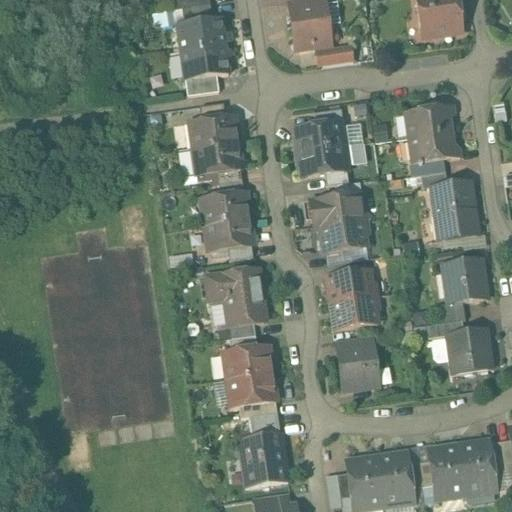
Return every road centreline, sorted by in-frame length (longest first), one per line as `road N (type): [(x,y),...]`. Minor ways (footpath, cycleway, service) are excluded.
road 1 (residential): [(325,421),(312,405),(303,361),(307,294),(281,249),(266,91)]
road 2 (residential): [(266,91),(359,75),(382,84),(480,66)]
road 3 (residential): [(511,404),(444,425),(325,421)]
road 4 (residential): [(480,66),(492,220),(511,243)]
